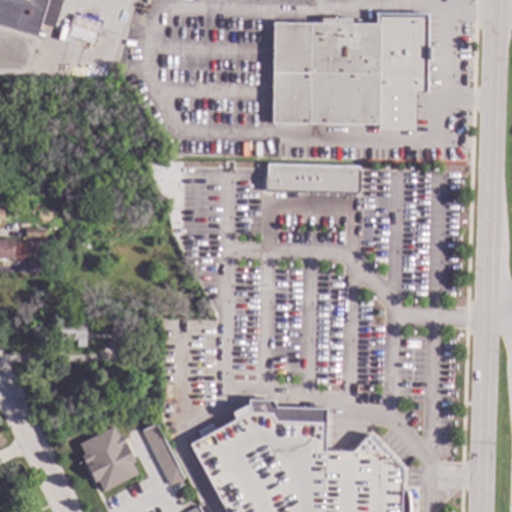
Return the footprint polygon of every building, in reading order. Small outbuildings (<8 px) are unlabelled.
[(0,0),(62,0),(54,28),(41,24),(26,73),(0,73),(0,0)] [(425,93),(378,92),(378,125),(271,124),(272,24),(320,24),(320,19),(350,19),(350,24),(375,25),(375,15),(426,16),(425,93)] [(97,29),(92,45),(66,36),(71,21),(97,29)] [(357,169),(357,195),(264,192),(265,166),(357,169)] [(45,230),(45,239),(25,239),(25,229),(45,230)] [(13,260),(4,260),(4,261),(0,261),(0,240),(13,240),(13,260)] [(45,256),(24,256),(24,241),(45,240),(45,256)] [(86,323),(85,348),(76,347),(76,341),(59,340),(59,322),(86,323)] [(126,338),(104,337),(104,322),(127,323),(126,338)] [(273,418),(323,419),(322,448),(352,449),(368,433),(401,467),(400,490),(407,492),(410,505),(410,511),(409,511),(223,511),(186,442),(199,436),(195,427),(208,421),(213,428),(244,411),(269,412),(273,418)] [(183,479),(169,487),(141,431),(155,424),(183,479)] [(118,438),(121,436),(134,463),(131,464),(137,475),(103,493),(97,482),(94,483),(81,457),(84,455),(78,445),(112,427),(118,438)]
